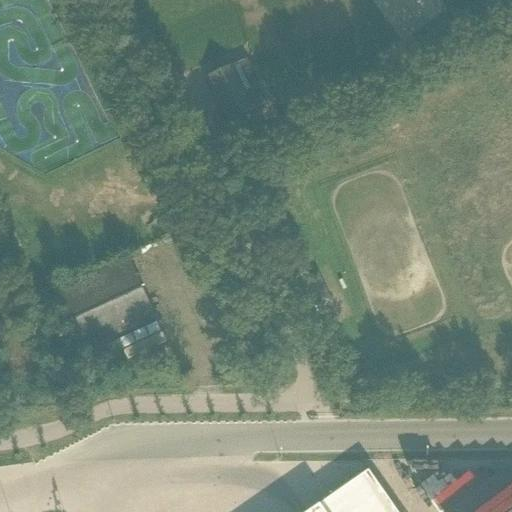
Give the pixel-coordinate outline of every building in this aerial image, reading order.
[(206,77),(227,123),(252,111),(252,110),(266,103),(246,60),(231,67),(231,66),(206,77)] [(53,291),(83,354),(157,319),(127,256),(53,291)] [(300,281),(314,311),(331,303),(316,273),(300,281)] [(317,331),(326,349),(337,344),(328,326),(317,331)] [(395,511),(367,471),(309,511),(395,511)] [(428,507),(431,511),(511,511),(511,472),(511,473),(478,494),(470,481),(454,491),(448,482),(431,493),(436,502),(428,507)]
